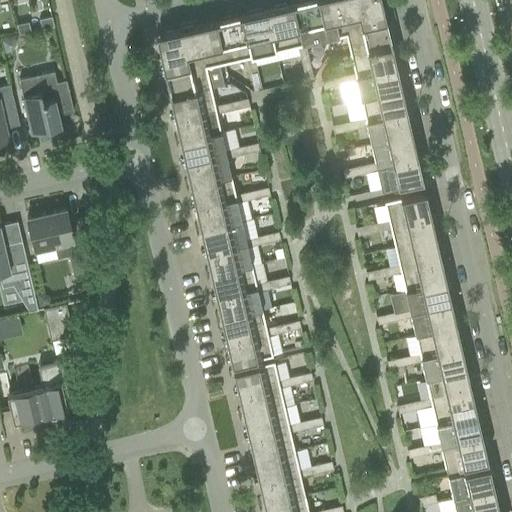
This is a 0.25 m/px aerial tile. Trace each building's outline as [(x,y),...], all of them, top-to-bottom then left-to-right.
[(317,0),(304,0),(291,3),(300,44),(296,45),(300,61),(308,59),(304,43),(338,36),(334,19),(322,22),(317,0)] [(354,0),(317,0),(322,22),(334,19),(358,14),(354,0)] [(354,0),(358,14),(360,25),(384,20),(379,0),(354,0)] [(291,3),(265,9),(275,50),(296,45),(300,44),(291,3)] [(265,9),(239,15),(249,56),(253,55),(275,50),(265,9)] [(358,14),(334,19),(338,36),(345,34),(349,55),(390,45),(384,20),(360,25),(358,14)] [(208,48),(212,65),(245,57),(249,72),(257,71),(253,55),(249,56),(239,15),(214,21),(219,45),(208,48)] [(44,18),(39,19),(41,29),(46,28),(49,27),(53,26),(51,16),(44,18)] [(19,23),(21,33),(33,31),(31,20),(19,23)] [(214,21),(179,29),(184,53),(208,48),(219,45),(214,21)] [(154,35),(163,71),(187,65),(184,53),(179,29),(154,35)] [(14,37),(1,40),(4,53),(11,51),(15,44),(14,37)] [(390,45),(349,55),(354,73),(337,77),(339,85),(356,81),(355,77),(396,67),(390,45)] [(187,65),(163,71),(169,96),(210,87),(223,84),(218,63),(212,65),(208,48),(184,53),(187,65)] [(308,59),(300,61),(305,80),(313,78),(308,59)] [(401,90),(396,67),(355,77),(356,81),(360,99),(401,90)] [(72,110),(65,79),(56,81),(53,70),(18,78),(30,132),(60,125),(57,114),(72,110)] [(257,71),(249,72),(253,92),(261,90),(257,71)] [(339,85),(337,77),(321,80),(323,88),(339,85)] [(0,139),(8,138),(5,126),(18,123),(9,84),(0,86),(0,139)] [(169,96),(174,119),(215,109),(214,105),(210,87),(169,96)] [(360,99),(344,104),(348,121),(350,129),(366,125),(365,121),(406,112),(401,90),(360,99)] [(230,102),(232,109),(248,106),(247,98),(230,102)] [(174,119),(179,141),(220,131),(216,113),(232,109),(230,102),(214,105),(215,109),(174,119)] [(411,134),(406,112),(365,121),(366,125),(370,144),(411,134)] [(350,129),(348,121),(331,125),(333,133),(350,129)] [(179,141),(184,163),(225,154),(224,150),(220,131),(179,141)] [(416,156),(411,134),(370,144),(374,162),(358,166),(360,174),(376,170),(375,166),(416,156)] [(240,146),(242,154),(259,150),(257,142),(240,146)] [(184,163),(189,185),(230,176),(226,158),(242,154),(240,146),(224,150),(225,154),(184,163)] [(421,179),(416,156),(375,166),(376,170),(380,189),(421,179)] [(360,174),(358,166),(341,169),(343,177),(360,174)] [(189,185),(194,208),(235,198),(234,194),(230,176),(189,185)] [(251,190),(252,198),(269,195),(267,187),(251,190)] [(235,198),(194,208),(199,230),(240,220),(250,218),(246,200),(252,198),(251,190),(234,194),(235,198)] [(389,224),(429,214),(424,191),(383,201),(388,220),(371,223),(373,231),(389,228),(389,224)] [(65,209),(26,218),(34,251),(54,246),(56,258),(68,255),(72,274),(72,275),(86,277),(87,275),(89,253),(89,250),(89,249),(88,250),(87,246),(80,217),(68,220),(65,209)] [(394,246),(435,236),(429,214),(389,224),(389,228),(394,246)] [(199,230),(205,252),(246,243),(245,239),(240,220),(199,230)] [(373,231),(371,223),(355,227),(357,235),(373,231)] [(3,244),(0,231),(0,280),(1,287),(12,284),(28,311),(37,309),(21,240),(3,244)] [(261,235),(263,243),(279,239),(277,231),(261,235)] [(246,243),(205,252),(210,274),(251,265),(260,263),(256,244),(263,243),(261,235),(245,239),(246,243)] [(399,268),(440,259),(435,236),(394,246),(398,264),(382,268),(383,276),(400,272),(399,268)] [(404,290),(445,281),(440,259),(399,268),(400,272),(404,290)] [(210,274),(215,297),(256,287),(255,283),(251,265),(210,274)] [(367,279),(383,276),(382,268),(365,271),(367,279)] [(271,279),(273,287),(290,283),(288,275),(271,279)] [(215,297),(220,319),(261,309),(257,291),(273,287),(271,279),(255,283),(256,287),(215,297)] [(445,281),(404,290),(408,308),(392,312),(394,320),(410,316),(409,312),(450,303),(445,281)] [(43,293),(35,295),(38,308),(51,305),(49,297),(43,293)] [(42,308),(49,340),(72,335),(65,303),(42,308)] [(414,335),(455,325),(450,303),(409,312),(410,316),(414,335)] [(220,319),(225,341),(266,331),(265,327),(261,309),(220,319)] [(377,324),(394,320),(392,312),(375,316),(377,324)] [(19,313),(0,316),(0,335),(23,332),(19,313)] [(298,320),(281,324),(283,332),(300,328),(298,320)] [(266,331),(225,341),(230,364),(271,354),(267,335),(283,332),(281,324),(265,327),(266,331)] [(419,357),(460,347),(455,325),(414,335),(418,353),(402,357),(404,364),(420,361),(419,357)] [(424,379),(465,370),(460,347),(419,357),(420,361),(424,379)] [(387,368),(404,364),(402,357),(386,360),(387,368)] [(41,384),(5,392),(12,421),(14,421),(16,421),(59,411),(66,409),(64,400),(67,399),(69,399),(60,360),(37,365),(41,384)] [(232,370),(237,393),(278,383),(277,379),(273,360),(232,370)] [(430,401),(470,392),(465,370),(424,379),(429,397),(412,401),(414,409),(431,405),(430,401)] [(293,376),(295,384),(312,380),(310,372),(293,376)] [(237,393),(242,415),(283,406),(279,387),(295,384),(293,376),(277,379),(278,383),(237,393)] [(435,423),(476,414),(470,392),(430,401),(431,405),(435,423)] [(398,413),(414,409),(412,401),(396,405),(398,413)] [(242,415),(247,437),(288,428),(287,424),(283,406),(242,415)] [(435,423),(418,427),(422,446),(423,445),(425,453),(441,450),(440,446),(481,436),(476,414),(435,423)] [(304,420),(305,428),(322,424),(320,416),(304,420)] [(247,437),(253,459),(293,450),(289,432),(305,428),(304,420),(287,424),(288,428),(247,437)] [(440,446),(441,450),(445,469),(486,459),(481,436),(440,446)] [(408,457),(425,453),(423,445),(422,446),(406,449),(408,457)] [(253,459),(258,482),(299,472),(298,468),(293,450),(253,459)] [(314,465),(316,472),(332,469),(331,461),(314,465)] [(258,482),(263,504),(304,494),(300,476),(316,472),(314,465),(298,468),(299,472),(258,482)] [(452,498),(493,488),(487,465),(447,475),(452,498)] [(452,498),(436,501),(438,511),(491,511),(498,510),(493,488),(452,498)] [(417,497),(419,505),(436,501),(434,493),(417,497)] [(263,504),(264,511),(307,511),(304,494),(263,504)]
